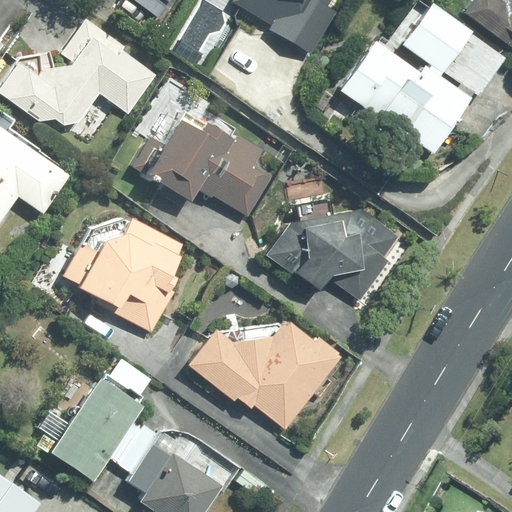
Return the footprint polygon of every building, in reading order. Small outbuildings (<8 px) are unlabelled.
[(324,0),(226,0),(264,22),(261,27),(304,52),(329,10),(322,5),(324,0)] [(497,54),(418,0),(415,0),(384,46),(367,34),(331,86),(429,153),(497,54)] [(493,0),(459,0),(453,10),(511,51),(511,0),(495,0),(495,1),(493,0)] [(7,60),(0,69),(0,98),(32,120),(45,116),(55,123),(69,121),(90,91),(122,112),(148,73),(116,52),(121,45),(77,15),(53,51),(63,57),(60,62),(36,67),(30,76),(7,60)] [(189,184),(240,215),(263,178),(242,165),(253,148),(228,132),(224,138),(192,118),(186,128),(168,116),(135,169),(180,197),(189,184)] [(59,171),(0,132),(0,206),(10,191),(35,207),(59,171)] [(275,217),(253,251),(309,287),(318,273),(353,296),(392,236),(347,207),(322,210),(320,198),(287,203),(289,215),(275,217)] [(50,284),(147,331),(173,278),(159,272),(174,242),(120,215),(112,231),(108,229),(88,235),(84,243),(73,237),(50,284)] [(203,326),(177,361),(241,409),(246,402),(279,426),(333,354),(279,314),(264,334),(222,339),(203,326)] [(149,378),(113,355),(98,379),(87,373),(38,448),(84,478),(100,452),(122,466),(146,429),(125,415),(149,378)] [(196,511),(215,483),(161,449),(159,452),(142,441),(117,479),(134,489),(129,498),(150,511),(196,511)] [(26,499),(0,481),(0,511),(23,511),(19,509),(26,499)]
